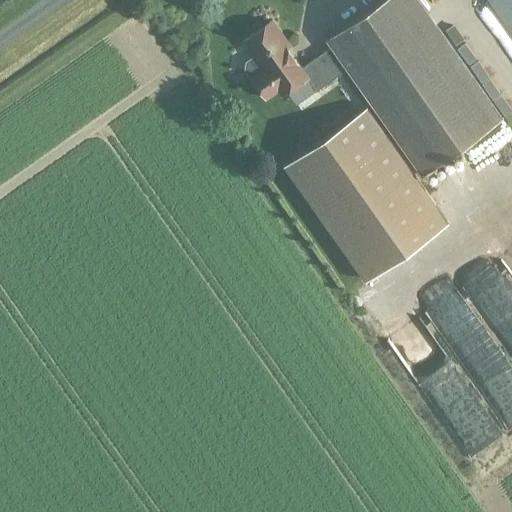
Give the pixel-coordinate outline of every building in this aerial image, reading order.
[(332,45),(348,68),(422,172),(500,116),(417,0),(381,0),(328,38),(332,45)] [(511,0),(493,0),(511,26),(511,0)] [(348,68),(332,45),(301,67),(287,48),(290,46),(272,20),(243,40),(264,68),(251,77),(265,98),(278,89),(282,95),(307,77),(316,90),(348,68)] [(284,165),(365,279),(447,221),(366,107),(284,165)] [(511,246),(503,252),(511,265),(511,246)] [(511,305),(492,264),(466,277),(509,367),(511,365),(511,305)] [(486,402),(509,388),(450,292),(428,306),(486,402)] [(413,379),(439,368),(418,320),(392,331),(413,379)] [(480,416),(465,422),(474,446),(489,439),(480,416)]
